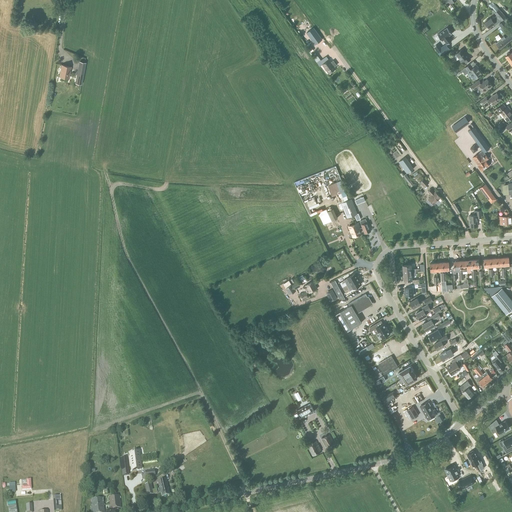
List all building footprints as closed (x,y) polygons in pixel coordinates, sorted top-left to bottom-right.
[(494,23),(496,25),(502,21),(506,17),(499,9),(495,13),(497,16),(492,19),(491,18),(485,22),(489,27),(494,23)] [(313,28),(310,30),(307,32),(315,44),(318,42),(322,40),(313,28)] [(452,33),(447,28),(438,35),(442,41),(444,40),(447,44),(452,40),(449,36),(452,33)] [(502,39),(496,43),(500,48),(506,44),(505,43),(508,42),(511,39),(511,35),(510,33),(505,37),(504,36),(501,38),(502,39)] [(441,55),(445,52),(442,47),(441,48),(440,46),(436,49),(441,55)] [(466,63),(471,59),(463,49),(456,54),(461,62),(464,60),(466,63)] [(314,60),(316,62),(324,57),(322,54),(314,60)] [(336,68),(335,67),(337,65),(333,60),(331,62),(329,59),(322,64),(329,74),(336,68)] [(77,62),(74,85),(80,86),(83,63),(77,62)] [(466,74),(468,72),(469,73),(468,74),(473,80),(474,79),(475,79),(483,73),(480,69),(480,70),(478,68),(478,67),(477,65),(473,68),(470,64),(465,68),(462,70),(465,74),(466,74)] [(69,78),(71,67),(62,65),(59,77),(69,78)] [(487,79),(481,83),(479,80),(471,86),(474,90),(478,88),(481,92),(484,91),(492,85),(487,79)] [(486,96),(480,100),(484,104),(488,101),(491,106),(501,99),(497,93),(489,99),(486,96)] [(503,104),(496,109),(500,114),(501,112),(507,121),(511,116),(511,113),(510,111),(509,111),(506,107),(505,108),(503,104)] [(452,126),(455,131),(469,121),(465,117),(452,126)] [(483,150),(484,152),(490,148),(474,127),(468,131),(483,151),(483,150)] [(483,151),(473,158),(482,171),(489,166),(486,161),(489,159),(484,152),(483,150),(483,151)] [(403,178),(404,177),(412,187),(414,185),(406,174),(407,173),(407,174),(414,168),(406,157),(399,162),(406,173),(404,175),(402,172),(400,174),(403,178)] [(415,171),(410,175),(418,183),(422,178),(415,171)] [(429,183),(425,179),(420,183),(424,187),(429,183)] [(341,180),(337,182),(341,193),(345,191),(341,180)] [(337,182),(328,185),(331,192),(332,196),(341,193),(337,182)] [(492,194),(485,184),(480,188),(487,198),(492,194)] [(428,199),(429,199),(427,201),(427,202),(431,205),(432,206),(441,197),(435,192),(431,189),(428,191),(432,195),(428,199)] [(351,199),(341,203),(347,218),(357,214),(351,199)] [(333,208),(328,211),(327,209),(317,213),(319,216),(320,216),(324,224),(332,220),(332,221),(338,218),(333,208)] [(469,216),(470,227),(478,226),(477,218),(481,218),(481,211),(474,212),(475,216),(469,216)] [(505,216),(500,217),(500,224),(505,224),(505,225),(508,225),(508,224),(511,223),(511,219),(511,216),(509,216),(509,212),(505,212),(505,216)] [(363,229),(361,230),(361,232),(364,231),(365,233),(366,233),(367,234),(370,232),(371,231),(366,219),(360,221),(363,229)] [(362,233),(361,232),(361,230),(358,223),(349,226),(351,233),(350,234),(349,234),(350,236),(351,236),(353,236),(353,237),(362,233)] [(473,260),(467,261),(467,268),(471,268),(471,269),(470,269),(470,271),(471,271),(472,275),(476,274),(476,270),(473,271),(473,268),(473,260)] [(403,265),(404,273),(416,272),(425,271),(424,264),(420,264),(420,268),(416,269),(412,269),(411,265),(403,265)] [(411,280),(411,284),(420,283),(419,279),(412,279),(412,275),(416,275),(416,272),(404,273),(404,280),(411,280)] [(362,284),(355,273),(346,278),(347,278),(344,280),(346,285),(350,283),(353,289),(362,284)] [(463,285),(460,285),(460,289),(463,288),(468,288),(468,279),(466,279),(463,284),(463,285)] [(331,283),(335,290),(339,288),(335,280),(331,283)] [(298,281),(292,285),(292,284),(285,288),(290,295),(296,291),(295,289),(301,286),(298,281)] [(305,293),(300,296),(303,301),(309,297),(308,294),(317,289),(313,281),(302,287),(305,293)] [(413,287),(405,287),(405,291),(404,292),(404,294),(405,295),(413,295),(413,287)] [(500,289),(492,295),(506,313),(511,308),(511,299),(504,289),(500,289)] [(337,298),(332,290),(327,292),(331,301),(337,298)] [(340,311),(336,314),(346,332),(350,329),(362,322),(359,317),(356,312),(372,303),(366,293),(348,304),(350,306),(340,311)] [(428,304),(433,301),(430,296),(424,300),(426,304),(428,304)] [(424,302),(422,298),(419,300),(418,298),(410,302),(414,308),(421,304),(421,303),(424,302)] [(341,308),(342,309),(345,308),(342,301),(337,303),(338,307),(340,307),(341,308)] [(428,304),(426,304),(422,307),(423,309),(417,313),(420,319),(427,315),(426,313),(432,310),(428,304)] [(438,312),(441,310),(445,307),(443,304),(439,306),(433,309),(436,313),(438,312)] [(437,326),(436,324),(435,325),(433,322),(441,317),(439,313),(442,312),(441,310),(438,312),(436,313),(427,318),(429,321),(423,324),(426,330),(432,326),(433,328),(437,326)] [(437,326),(439,330),(451,322),(449,319),(437,326)] [(370,332),(376,328),(382,338),(386,336),(387,337),(390,335),(389,334),(390,334),(388,330),(388,329),(387,327),(386,327),(384,323),(378,327),(376,324),(370,327),(369,330),(370,332)] [(454,334),(455,335),(460,333),(457,327),(446,332),(448,337),(454,334)] [(439,339),(442,337),(438,329),(429,335),(430,337),(430,338),(429,338),(430,340),(431,340),(432,340),(438,337),(439,339)] [(443,342),(449,339),(446,335),(440,338),(441,340),(434,344),(438,350),(445,346),(443,342)] [(504,345),(509,351),(511,349),(511,346),(509,342),(508,342),(506,340),(503,343),(504,345)] [(381,344),(367,352),(369,356),(383,348),(381,344)] [(451,348),(440,354),(443,360),(454,354),(451,348)] [(461,355),(462,355),(466,359),(470,355),(466,351),(461,355)] [(496,357),(491,360),(500,372),(506,367),(501,362),(503,360),(499,354),(499,355),(496,351),(493,353),(496,357)] [(385,374),(398,366),(391,356),(378,364),(385,374)] [(448,367),(452,375),(456,373),(456,372),(460,369),(459,367),(460,366),(457,360),(453,363),(454,364),(448,367)] [(399,381),(413,372),(412,371),(413,370),(411,368),(410,366),(398,373),(401,379),(399,380),(399,381)] [(487,371),(484,374),(478,366),(474,370),(477,373),(479,371),(487,382),(492,378),(491,376),(493,374),(490,371),(488,373),(487,371)] [(373,381),(383,375),(378,368),(369,373),(373,381)] [(483,386),(487,382),(479,371),(477,373),(480,376),(477,378),(483,386)] [(407,384),(417,378),(416,376),(415,373),(414,374),(413,372),(399,381),(401,383),(404,381),(407,384)] [(373,382),(376,387),(382,383),(379,378),(373,382)] [(468,398),(474,393),(469,388),(472,385),(468,380),(460,387),(463,391),(468,398)] [(441,414),(440,415),(438,413),(435,409),(433,410),(428,401),(419,407),(427,420),(434,416),(436,418),(438,416),(441,422),(444,419),(441,414)] [(297,410),(301,418),(315,411),(311,403),(297,410)] [(413,406),(407,410),(412,419),(419,415),(413,406)] [(404,408),(395,415),(401,423),(410,417),(404,408)] [(509,428),(505,421),(499,425),(496,420),(489,426),(493,433),(496,431),(498,436),(506,432),(505,430),(509,428)] [(297,426),(295,428),(301,437),(304,436),(297,426)] [(335,444),(329,434),(321,439),(326,448),(335,444)] [(511,445),(511,436),(504,441),(506,444),(502,446),(506,453),(511,449),(511,446),(511,445)] [(316,441),(307,446),(313,456),(321,451),(316,441)] [(478,450),(471,454),(476,464),(484,460),(478,450)] [(141,469),(140,457),(139,457),(138,452),(130,453),(133,470),(141,469)] [(458,457),(446,463),(454,477),(465,471),(458,457)] [(459,481),(463,489),(474,483),(470,475),(459,481)] [(27,486),(22,486),(22,490),(31,489),(31,479),(26,480),(27,486)] [(160,486),(163,497),(169,495),(166,485),(165,485),(164,480),(158,481),(159,486),(160,486)] [(486,486),(491,495),(497,491),(492,482),(486,486)] [(148,496),(154,495),(151,483),(145,485),(148,496)] [(53,496),(54,511),(62,511),(61,495),(53,496)] [(111,509),(121,508),(120,496),(109,497),(111,509)] [(92,511),(104,511),(103,499),(92,500),(92,511)]
